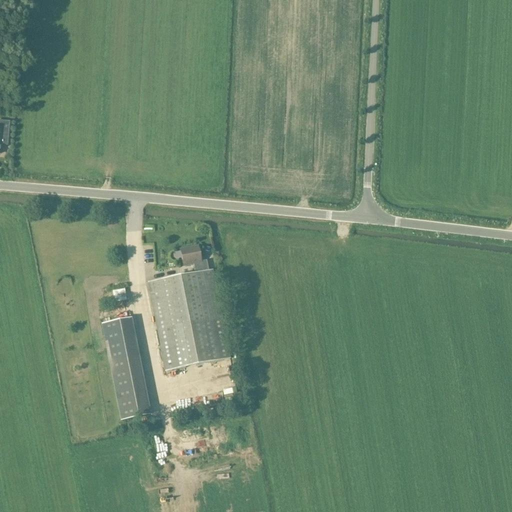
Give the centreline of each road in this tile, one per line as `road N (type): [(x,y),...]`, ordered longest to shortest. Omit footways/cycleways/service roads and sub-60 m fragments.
road 1 (unclassified): [(366,217),(0,191)]
road 2 (unclassified): [(366,217),(376,0)]
road 3 (unclassified): [(511,238),(366,217)]
